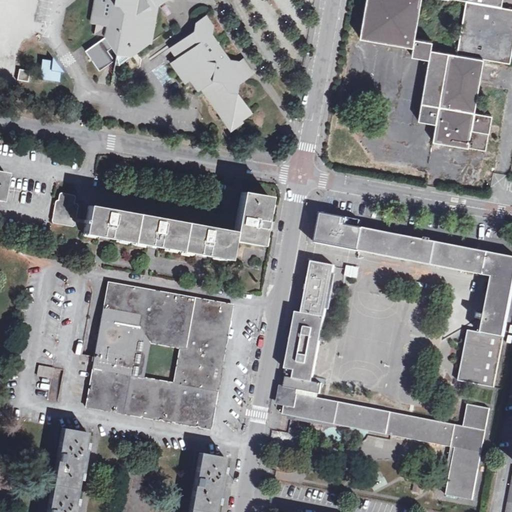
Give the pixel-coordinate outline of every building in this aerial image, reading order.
[(98,0),(95,19),(99,20),(110,22),(109,32),(109,34),(90,49),(106,68),(114,62),(112,60),(119,54),(113,47),(117,43),(121,49),(115,81),(119,82),(121,71),(122,71),(124,61),(154,41),(158,13),(160,3),(158,0),(98,0)] [(486,58),(511,63),(511,58),(511,8),(502,7),(503,0),(366,0),(361,36),(414,46),(412,53),(430,58),(420,120),(438,123),(434,140),(461,145),(488,150),(493,114),(476,111),(486,58)] [(239,71),(240,59),(235,58),(217,32),(218,23),(211,12),(200,20),(197,29),(174,45),(180,54),(174,58),(190,82),(196,78),(203,89),(206,87),(235,130),(248,121),(247,120),(257,112),(243,91),(244,83),(241,78),(242,76),(239,71)] [(110,22),(99,20),(98,31),(109,32),(110,22)] [(60,59),(47,57),(45,77),(64,79),(65,66),(60,59)] [(33,79),(35,69),(24,67),(22,77),(33,79)] [(0,198),(3,199),(10,170),(0,167),(0,198)] [(79,193),(65,190),(64,192),(63,198),(60,198),(59,200),(55,219),(56,221),(75,224),(77,224),(79,223),(83,204),(81,202),(80,201),(80,197),(80,195),(79,193)] [(245,193),(239,232),(205,225),(150,215),(110,207),(92,204),(90,218),(88,218),(87,221),(89,221),(88,232),(233,260),(236,242),(264,246),(266,238),(272,198),(245,193)] [(324,216),(322,215),(320,226),(322,227),(319,242),(496,277),(486,333),(472,329),(462,380),(497,387),(511,312),(511,256),(435,241),(435,239),(429,238),(429,240),(350,226),(351,219),(325,214),(324,216)] [(339,267),(315,262),(314,269),(305,312),(299,311),(297,320),(286,374),(289,375),(283,404),(288,405),(286,414),(457,447),(448,493),(474,499),(492,408),(471,404),(467,425),(323,397),(326,384),(316,382),(339,267)] [(346,264),(344,275),(357,278),(359,267),(346,264)] [(87,405),(150,418),(212,429),(222,373),(235,305),(113,281),(87,405)] [(58,367),(44,364),(42,373),(56,377),(58,367)] [(292,422),(285,421),(283,431),(291,432),(292,422)] [(89,432),(65,427),(48,511),(75,511),(77,505),(75,504),(81,472),(83,472),(88,449),(86,449),(89,432)] [(226,457),(201,453),(189,511),(215,511),(218,499),(220,499),(222,487),(224,475),(223,475),(226,457)]
